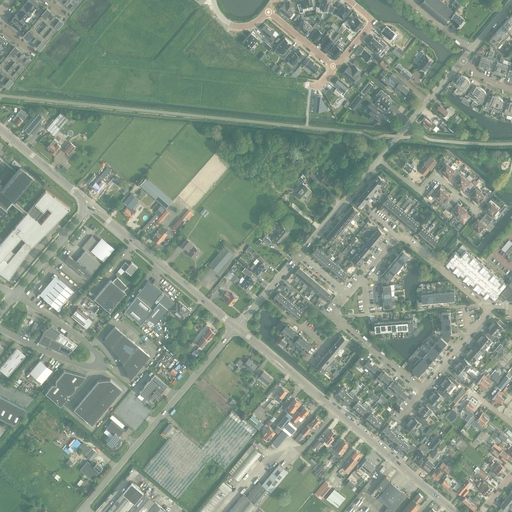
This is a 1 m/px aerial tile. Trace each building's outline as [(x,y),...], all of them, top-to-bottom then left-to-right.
[(27,2),(35,8),(39,4),(38,3),(38,2),(36,1),(34,0),(28,0),(27,1),(27,2)] [(70,10),(72,11),(81,0),(76,0),(75,0),(72,0),(70,3),(72,4),(70,8),(71,9),(70,10)] [(301,0),(302,4),(297,4),(300,13),(304,12),(303,9),(307,8),(307,6),(313,5),(311,0),(301,0)] [(322,0),(320,9),(328,11),(332,13),(336,7),(332,6),(332,4),(331,4),(331,0),(322,0)] [(455,12),(459,7),(461,5),(455,0),(453,3),(454,5),(451,9),(440,0),(422,0),(419,4),(444,25),(448,20),(457,28),(464,19),(455,12)] [(24,6),(32,12),(35,8),(27,2),(24,6)] [(286,6),(285,4),(280,10),(289,18),(294,12),(291,10),(294,6),(290,2),(287,4),(288,5),(287,6),(286,6)] [(24,5),(20,10),(28,16),(30,18),(34,14),(32,12),(24,6),(24,5)] [(332,13),(334,15),(337,13),(343,18),(351,9),(347,6),(346,7),(343,5),(339,10),(336,7),(332,13)] [(44,23),(48,18),(46,16),(49,13),(47,12),(48,11),(46,9),(35,22),(38,25),(42,21),(44,23)] [(20,10),(17,14),(25,20),(27,22),(30,18),(28,16),(20,10)] [(25,20),(17,14),(13,18),(21,24),(25,20)] [(50,27),(54,23),(57,18),(55,17),(54,16),(53,17),(50,20),(48,18),(44,23),(47,24),(43,29),(46,32),(50,27)] [(21,25),(21,24),(13,18),(9,22),(15,27),(14,27),(16,29),(17,28),(18,29),(21,25)] [(351,26),(351,27),(356,32),(364,23),(358,18),(355,21),(352,18),(348,23),(351,26)] [(318,26),(315,24),(313,27),(304,20),(299,26),(307,33),(312,28),(314,30),(318,26)] [(48,33),(51,36),(62,23),(60,21),(60,22),(58,21),(56,24),(54,23),(50,27),(52,29),(48,33)] [(33,36),(37,31),(35,30),(38,25),(35,22),(24,36),(26,37),(27,36),(28,37),(31,34),(33,36)] [(504,23),(500,27),(508,34),(511,30),(504,23)] [(266,25),(261,30),(268,36),(266,39),(271,43),(276,37),(272,34),(274,32),(266,25)] [(317,32),(312,37),(317,41),(318,39),(319,40),(322,36),(321,36),(323,34),(322,33),(324,30),(321,28),(318,25),(318,26),(314,30),(317,32)] [(386,25),(381,31),(385,35),(382,38),(390,44),(394,39),(391,37),(395,32),(393,31),(394,29),(392,27),(390,29),(386,25)] [(500,27),(497,31),(505,39),(509,35),(507,34),(508,34),(500,27)] [(38,41),(42,36),(46,32),(43,29),(39,33),(37,31),(33,36),(35,38),(33,41),(32,42),(33,43),(35,45),(38,41)] [(497,31),(493,36),(500,42),(502,43),(505,39),(497,31)] [(51,36),(48,33),(44,38),(42,36),(38,41),(40,42),(38,46),(39,47),(38,48),(40,49),(51,36)] [(251,33),(243,43),(250,48),(258,38),(251,33)] [(324,41),(321,45),(326,49),(334,40),(329,36),(324,41)] [(493,36),(489,40),(493,43),(493,44),(492,44),(495,47),(495,46),(496,45),(497,46),(498,47),(502,43),(500,42),(493,36)] [(381,47),(383,49),(387,45),(382,40),(380,43),(373,37),(368,43),(377,51),(381,47)] [(285,38),(276,49),(280,52),(279,54),(284,58),(291,50),(290,51),(288,49),(289,48),(288,48),(292,44),(285,38)] [(338,39),(333,45),(336,47),(333,50),(331,53),(336,57),(343,48),(338,44),(341,41),(338,39)] [(12,60),(16,56),(14,54),(17,51),(15,50),(16,49),(14,47),(3,60),(6,63),(10,58),(12,60)] [(358,55),(367,62),(372,56),(363,49),(358,55)] [(296,52),(289,60),(295,66),(305,54),(300,50),(297,53),(296,52)] [(417,65),(425,71),(433,61),(426,54),(425,55),(423,53),(420,57),(422,59),(417,65)] [(471,60),(479,63),(479,64),(480,64),(479,67),(483,69),(487,58),(487,57),(476,53),(471,60)] [(11,67),(14,69),(18,65),(22,60),(25,56),(23,55),(22,54),(21,55),(18,58),(16,56),(12,60),(15,62),(11,67)] [(30,61),(28,59),(27,58),(26,59),(24,62),(22,60),(18,65),(20,67),(16,71),(19,74),(30,61)] [(487,58),(483,69),(488,70),(491,71),(495,61),(487,58)] [(310,59),(305,65),(314,73),(319,67),(310,59)] [(495,61),(491,71),(494,72),(499,74),(502,64),(502,63),(495,61)] [(502,64),(499,74),(503,76),(504,72),(505,73),(506,72),(508,73),(510,69),(509,69),(511,65),(503,62),(502,63),(502,64)] [(398,64),(395,68),(400,72),(403,69),(398,64)] [(343,73),(353,82),(358,75),(361,71),(355,66),(352,70),(348,67),(343,73)] [(6,78),(10,74),(14,69),(11,67),(7,71),(5,69),(1,74),(3,76),(1,79),(0,79),(0,80),(1,81),(3,82),(6,78)] [(19,74),(16,71),(12,76),(10,74),(6,78),(9,80),(6,83),(7,84),(6,85),(8,87),(19,74)] [(401,74),(408,80),(411,77),(404,71),(401,74)] [(389,80),(390,79),(397,85),(395,88),(404,95),(408,90),(403,85),(404,84),(392,74),(389,78),(388,80),(384,76),(380,81),(386,86),(390,81),(389,80)] [(458,74),(451,82),(453,84),(457,88),(466,77),(466,76),(465,76),(463,75),(462,75),(461,74),(461,75),(460,76),(458,74)] [(466,77),(457,88),(462,92),(462,91),(464,93),(471,85),(471,84),(471,85),(469,83),(470,82),(469,81),(469,80),(468,79),(467,78),(466,77)] [(339,78),(334,84),(337,87),(335,89),(341,94),(343,92),(348,86),(339,78)] [(470,96),(469,97),(474,100),(482,88),(481,87),(479,87),(478,86),(477,86),(476,86),(475,87),(473,86),(467,95),(468,95),(470,96)] [(482,88),(474,100),(479,103),(479,102),(482,104),(481,104),(482,104),(487,95),(487,94),(487,95),(485,93),(486,92),(485,91),(484,90),(483,89),(483,88),(482,88)] [(330,89),(326,93),(331,102),(332,104),(334,102),(335,103),(336,101),(338,104),(344,97),(341,94),(335,89),(335,90),(333,92),(329,89),(330,89)] [(379,97),(376,101),(386,110),(392,103),(388,100),(390,97),(381,89),(377,95),(380,97),(379,97)] [(315,95),(314,105),(316,109),(319,109),(328,110),(327,108),(330,106),(327,101),(324,102),(320,96),(315,95)] [(488,106),(487,107),(493,109),(498,96),(497,96),(496,96),(495,95),(493,95),(492,95),(492,97),(489,96),(485,106),(485,105),(488,106)] [(350,106),(354,109),(362,99),(359,96),(350,106)] [(498,96),(493,109),(498,112),(498,111),(500,112),(501,112),(505,102),(502,101),(503,100),(502,99),(501,98),(500,97),(499,97),(498,96)] [(381,116),(376,112),(378,109),(371,103),(367,108),(370,111),(367,115),(376,122),(377,121),(378,120),(380,119),(380,118),(381,116)] [(450,118),(454,113),(448,107),(446,110),(441,106),(437,110),(437,111),(439,114),(440,113),(444,116),(443,117),(447,120),(449,118),(450,118)] [(19,125),(28,115),(21,109),(13,120),(19,125)] [(29,134),(43,117),(37,111),(22,128),(29,134)] [(60,113),(46,129),(54,135),(67,119),(60,113)] [(453,119),(458,124),(462,119),(457,115),(453,119)] [(423,121),(425,123),(424,124),(424,125),(426,127),(427,127),(429,126),(433,129),(437,125),(426,116),(423,121)] [(443,131),(444,130),(446,132),(447,130),(449,132),(450,131),(446,128),(447,126),(442,123),(438,127),(443,131)] [(49,149),(48,150),(54,155),(61,147),(57,144),(58,143),(54,139),(48,148),(49,149)] [(76,147),(70,142),(64,150),(69,155),(76,147)] [(80,155),(71,166),(77,171),(85,160),(80,155)] [(431,170),(437,162),(430,156),(424,164),(425,165),(420,171),(425,175),(430,169),(431,170)] [(0,219),(4,215),(7,211),(6,210),(12,203),(25,215),(27,212),(15,202),(34,179),(22,168),(21,169),(22,170),(21,170),(20,170),(20,171),(19,171),(19,172),(19,173),(20,173),(19,174),(16,172),(0,190),(1,190),(0,190),(0,163),(3,160),(0,157),(0,219)] [(440,170),(445,174),(451,167),(446,163),(448,162),(444,159),(440,164),(443,166),(440,170)] [(413,167),(414,166),(416,164),(413,162),(411,164),(411,165),(407,161),(404,164),(404,163),(402,166),(403,166),(402,167),(409,172),(411,170),(415,172),(417,170),(413,167)] [(107,167),(92,186),(94,189),(95,189),(98,192),(107,182),(103,179),(110,170),(107,167)] [(451,167),(445,174),(449,178),(452,174),(455,176),(459,171),(456,169),(455,170),(451,167)] [(307,177),(308,176),(314,181),(317,177),(311,173),(309,175),(305,171),(303,174),(307,177)] [(455,183),(459,186),(467,178),(459,171),(455,176),(458,179),(455,183)] [(328,185),(332,181),(323,173),(321,175),(320,175),(317,179),(320,181),(321,180),(327,186),(328,185)] [(375,179),(382,185),(384,187),(387,184),(388,185),(389,184),(378,175),(375,179)] [(114,176),(108,183),(110,185),(113,181),(115,183),(117,181),(115,179),(116,178),(114,176)] [(140,185),(166,208),(173,201),(146,178),(140,185)] [(309,189),(311,187),(313,184),(307,178),(305,181),(303,183),(304,185),(296,194),(303,201),(312,191),(309,189)] [(467,178),(459,186),(464,190),(467,186),(470,189),(476,181),(475,180),(473,183),(467,178)] [(372,183),(378,189),(382,185),(375,179),(372,183)] [(474,199),(480,192),(482,190),(476,186),(478,183),(476,181),(470,189),(473,191),(470,195),(474,199)] [(368,187),(375,193),(377,190),(380,193),(381,191),(378,189),(372,183),(368,187)] [(365,191),(375,199),(376,198),(373,195),(375,193),(368,187),(365,191)] [(428,193),(425,196),(428,198),(430,195),(437,201),(438,199),(444,192),(440,188),(437,192),(432,188),(428,193)] [(70,208),(46,191),(28,212),(27,212),(25,215),(3,241),(0,244),(0,273),(9,279),(32,247),(46,233),(56,222),(70,208)] [(362,195),(369,200),(371,198),(374,200),(375,199),(365,191),(362,195)] [(444,192),(438,199),(443,203),(441,204),(446,208),(450,204),(446,200),(449,196),(444,192)] [(480,192),(474,199),(479,203),(482,199),(485,201),(489,196),(486,194),(484,195),(480,192)] [(127,206),(128,206),(125,210),(126,211),(124,213),(130,219),(134,214),(136,211),(133,208),(138,202),(137,202),(139,200),(131,194),(123,203),(127,206)] [(359,199),(368,207),(369,205),(366,203),(369,200),(362,195),(359,199)] [(383,205),(387,208),(392,201),(388,198),(383,205)] [(367,208),(368,207),(359,199),(355,203),(362,208),(364,206),(367,208)] [(392,201),(387,208),(390,211),(396,205),(392,201)] [(489,213),(485,217),(490,222),(495,216),(493,215),(498,209),(497,208),(498,208),(495,206),(491,203),(485,210),(489,213)] [(450,204),(446,208),(451,213),(452,211),(456,214),(462,207),(458,204),(455,208),(450,204)] [(396,205),(390,211),(394,215),(400,208),(396,205)] [(349,210),(359,218),(360,217),(357,214),(359,211),(353,206),(349,210)] [(505,206),(500,212),(503,215),(508,209),(505,206)] [(462,207),(456,214),(461,218),(459,219),(464,224),(468,219),(470,217),(465,213),(467,211),(462,207)] [(400,208),(394,215),(398,218),(404,211),(400,208)] [(346,214),(353,219),(355,217),(358,219),(359,218),(349,210),(346,214)] [(404,211),(398,218),(402,221),(408,214),(404,211)] [(175,230),(184,221),(183,220),(188,216),(185,213),(181,218),(172,227),(175,230)] [(159,217),(156,214),(154,216),(155,217),(144,229),(143,228),(141,230),(140,229),(136,233),(136,234),(141,238),(157,219),(159,217)] [(343,218),(352,226),(353,224),(350,222),(353,219),(346,214),(343,218)] [(408,214),(402,221),(406,224),(412,218),(408,214)] [(485,228),(490,222),(485,217),(481,222),(478,219),(472,226),(476,229),(475,229),(478,232),(478,231),(479,232),(484,226),(485,228)] [(339,221),(346,227),(348,225),(351,227),(352,226),(343,218),(339,221)] [(412,218),(406,224),(410,228),(416,221),(412,218)] [(336,225),(345,233),(347,232),(344,230),(346,227),(339,221),(336,225)] [(416,221),(410,228),(414,231),(420,224),(416,221)] [(333,229),(339,235),(341,232),(344,235),(345,233),(336,225),(333,229)] [(417,234),(421,237),(427,230),(423,227),(417,234)] [(162,239),(166,233),(160,228),(153,238),(158,242),(161,238),(162,239)] [(280,243),(289,232),(283,228),(274,238),(280,243)] [(373,229),(372,230),(381,237),(384,233),(378,228),(375,230),(373,229)] [(329,233),(339,241),(340,240),(337,237),(339,235),(333,229),(329,233)] [(373,233),(371,236),(378,241),(381,237),(372,230),(371,231),(373,233)] [(427,230),(421,237),(425,240),(431,234),(427,230)] [(338,243),(339,241),(329,233),(326,237),(333,243),(335,240),(338,243)] [(431,234),(425,240),(429,244),(434,237),(431,234)] [(69,255),(65,260),(87,279),(90,275),(89,275),(90,274),(91,274),(100,263),(99,262),(102,258),(103,259),(113,248),(105,242),(104,243),(101,241),(101,240),(101,239),(100,239),(99,239),(99,240),(99,241),(98,242),(91,236),(82,247),(85,250),(76,261),(69,255)] [(269,244),(272,241),(266,236),(263,239),(269,244)] [(366,237),(365,238),(374,245),(378,241),(371,236),(369,238),(366,237)] [(434,237),(429,244),(433,247),(438,240),(434,237)] [(366,241),(364,243),(371,249),(374,245),(365,238),(365,239),(366,241)] [(187,239),(181,246),(184,249),(185,248),(191,253),(190,255),(194,258),(199,251),(194,246),(187,239)] [(502,250),(506,253),(509,256),(511,252),(511,242),(509,240),(501,249),(502,250)] [(359,245),(359,246),(368,253),(371,249),(364,243),(362,246),(361,247),(359,245)] [(456,251),(446,263),(486,297),(487,297),(490,299),(491,299),(494,297),(495,298),(496,297),(497,299),(498,297),(500,295),(498,293),(506,284),(503,282),(496,276),(493,273),(465,250),(467,248),(462,244),(457,250),(462,254),(461,255),(456,251)] [(209,265),(218,272),(233,254),(225,246),(209,265)] [(317,247),(311,254),(315,257),(324,247),(322,246),(320,249),(317,247)] [(359,246),(356,250),(364,257),(368,253),(359,246)] [(324,247),(315,257),(319,260),(325,254),(323,252),(325,249),(324,247)] [(352,253),(361,261),(364,257),(356,250),(353,253),(352,253)] [(406,260),(407,261),(411,256),(403,250),(401,252),(398,250),(396,252),(406,260)] [(397,256),(396,258),(402,264),(406,260),(396,252),(395,254),(397,256)] [(325,254),(319,260),(323,264),(331,254),(330,253),(328,256),(325,254)] [(353,256),(351,259),(358,265),(361,261),(352,253),(351,254),(353,256)] [(331,254),(323,264),(327,267),(333,260),(330,258),(333,255),(331,254)] [(254,263),(264,271),(268,267),(262,263),(264,260),(260,256),(257,259),(257,258),(254,263)] [(389,260),(400,269),(403,265),(402,264),(396,258),(394,260),(391,258),(389,260)] [(243,261),(242,261),(240,259),(238,261),(241,263),(247,268),(249,266),(243,261)] [(333,260),(327,267),(331,270),(339,261),(338,259),(335,262),(333,260)] [(395,272),(396,273),(400,269),(389,260),(388,262),(390,264),(389,266),(395,272)] [(125,270),(132,275),(131,274),(133,272),(135,270),(134,270),(137,267),(138,268),(131,261),(131,262),(129,265),(125,262),(121,267),(120,267),(125,271),(124,271),(125,270)] [(339,261),(331,270),(335,274),(341,267),(338,265),(341,262),(339,261)] [(260,276),(264,271),(254,263),(250,268),(255,271),(260,276)] [(341,267),(335,274),(339,277),(347,267),(346,266),(343,269),(341,267)] [(392,276),(395,272),(389,266),(387,269),(384,266),(382,268),(392,276)] [(294,279),(296,280),(304,271),(300,267),(294,274),(297,276),(294,279)] [(347,267),(339,277),(343,280),(348,274),(346,271),(348,268),(347,267)] [(245,268),(242,271),(246,275),(244,278),(247,280),(252,285),(256,281),(251,276),(253,274),(246,269),(245,268)] [(381,278),(382,283),(388,282),(389,281),(393,277),(392,276),(382,268),(381,270),(383,272),(381,275),(383,276),(381,278)] [(230,271),(226,275),(236,284),(240,280),(230,271)] [(304,271),(296,280),(297,282),(300,279),(302,281),(308,274),(304,271)] [(308,274),(302,281),(305,283),(302,286),(303,287),(312,277),(308,274)] [(110,312),(126,292),(124,291),(127,286),(127,287),(117,276),(116,276),(117,277),(112,281),(110,279),(94,298),(110,312)] [(59,277),(45,294),(60,306),(74,290),(59,277)] [(312,277),(303,287),(305,288),(307,285),(310,287),(315,281),(312,277)] [(240,281),(237,285),(241,289),(244,286),(249,289),(252,285),(247,280),(244,278),(245,279),(241,283),(240,281)] [(506,284),(498,293),(500,295),(498,297),(503,301),(507,298),(508,299),(507,300),(510,300),(511,300),(511,279),(508,284),(507,283),(506,284)] [(315,281),(310,287),(312,290),(310,292),(311,294),(319,284),(315,281)] [(147,316),(150,319),(147,323),(151,327),(169,307),(171,309),(170,309),(173,311),(174,312),(175,313),(176,314),(182,319),(183,317),(184,316),(189,311),(179,303),(178,305),(176,303),(173,306),(171,304),(173,302),(164,295),(164,294),(162,293),(161,293),(148,282),(137,296),(124,310),(140,324),(147,316)] [(378,289),(379,291),(391,290),(391,285),(390,284),(388,284),(388,282),(382,283),(382,286),(382,289),(378,289)] [(319,284),(311,294),(313,295),(315,292),(318,294),(323,287),(319,284)] [(323,287),(318,294),(320,296),(318,299),(319,300),(327,291),(323,287)] [(274,298),(278,301),(286,292),(285,291),(282,293),(280,291),(279,291),(277,294),(274,298)] [(327,291),(319,300),(320,301),(323,298),(326,301),(331,294),(327,291)] [(231,305),(237,298),(232,294),(231,295),(226,292),(224,295),(223,294),(222,295),(223,296),(222,297),(227,301),(226,301),(231,305)] [(286,292),(278,301),(282,305),(288,298),(285,296),(287,293),(286,292)] [(288,298),(282,305),(286,308),(294,298),(293,297),(290,300),(288,298)] [(294,298),(286,308),(290,311),(295,304),(293,302),(295,299),(294,298)] [(295,304),(290,311),(294,314),(302,305),(300,304),(298,307),(295,304)] [(302,305),(294,314),(298,318),(303,311),(301,309),(303,306),(302,305)] [(72,314),(71,315),(78,321),(86,328),(87,327),(93,320),(77,307),(72,314)] [(375,322),(372,323),(372,332),(381,331),(380,322),(377,322),(377,319),(375,319),(375,322)] [(491,325),(500,332),(503,328),(505,330),(508,327),(499,319),(497,322),(495,320),(491,325)] [(284,324),(276,332),(279,335),(281,333),(285,336),(292,328),(288,324),(286,326),(284,324)] [(45,329),(38,341),(43,343),(44,342),(64,350),(63,352),(67,354),(77,344),(73,341),(72,342),(55,329),(55,328),(51,325),(45,329)] [(490,331),(488,333),(496,340),(499,338),(497,336),(500,332),(491,325),(488,329),(490,331)] [(109,345),(111,347),(123,333),(115,326),(105,338),(109,342),(110,343),(109,345)] [(209,340),(216,333),(215,332),(215,331),(214,330),(213,330),(212,330),(210,327),(203,335),(204,335),(197,343),(202,347),(209,339),(209,340)] [(292,328),(285,336),(289,340),(287,342),(290,344),(297,335),(295,333),(297,331),(292,328)] [(454,328),(443,329),(443,334),(443,336),(450,339),(450,334),(452,333),(451,330),(454,329),(454,328)] [(123,333),(111,347),(113,349),(114,347),(116,349),(119,353),(130,339),(123,333)] [(480,338),(489,345),(492,341),(494,343),(496,340),(488,333),(486,335),(484,333),(480,338)] [(297,335),(290,344),(292,346),(294,344),(298,347),(305,339),(301,335),(299,337),(297,335)] [(339,339),(349,347),(350,346),(347,343),(349,341),(342,335),(339,339)] [(441,337),(437,341),(446,349),(447,347),(445,346),(448,343),(447,342),(450,339),(443,336),(442,338),(441,337)] [(478,344),(476,346),(485,353),(487,351),(485,349),(489,345),(480,338),(476,342),(478,344)] [(130,339),(119,353),(122,357),(123,359),(122,361),(123,363),(138,346),(130,339)] [(305,339),(298,347),(302,351),(300,353),(303,355),(310,346),(308,345),(310,343),(305,339)] [(336,343),(342,349),(345,346),(347,349),(349,347),(339,339),(336,343)] [(437,341),(434,345),(440,351),(443,348),(445,350),(446,349),(437,341)] [(332,347),(342,355),(341,354),(345,351),(342,349),(336,343),(332,347)] [(434,345),(430,350),(439,357),(440,356),(438,354),(440,351),(434,345)] [(138,346),(123,363),(124,366),(126,364),(127,366),(131,377),(150,355),(138,346)] [(469,351),(477,358),(481,354),(483,356),(485,353),(476,346),(475,348),(473,347),(469,351)] [(329,351),(336,356),(338,354),(341,356),(342,355),(332,347),(329,351)] [(502,348),(497,354),(502,357),(506,352),(502,348)] [(15,349),(8,357),(13,361),(17,365),(24,357),(15,349)] [(430,350),(427,354),(433,359),(436,357),(438,358),(439,357),(430,350)] [(326,355),(335,363),(337,361),(334,359),(336,356),(329,351),(326,355)] [(467,357),(465,359),(474,367),(476,364),(474,362),(477,358),(469,351),(465,356),(467,357)] [(423,358),(432,365),(433,364),(431,362),(433,359),(427,354),(423,358)] [(323,359),(329,364),(331,362),(334,364),(335,363),(326,355),(323,359)] [(360,356),(355,362),(360,366),(364,360),(360,356)] [(8,357),(0,367),(0,369),(3,372),(13,361),(8,357)] [(422,357),(419,361),(426,368),(429,365),(431,366),(432,365),(423,358),(422,357)] [(252,372),(257,366),(249,359),(245,363),(243,361),(238,366),(239,367),(241,368),(244,365),(252,372)] [(319,362),(329,371),(330,369),(327,367),(329,364),(323,359),(319,362)] [(358,367),(361,370),(363,367),(367,371),(374,362),(370,359),(368,360),(366,359),(364,360),(360,366),(358,367)] [(458,364),(466,372),(470,368),(472,369),(474,367),(465,359),(463,361),(461,360),(458,364)] [(40,360),(30,372),(38,378),(42,382),(41,382),(52,370),(51,370),(50,369),(51,368),(51,367),(51,366),(51,365),(51,364),(50,364),(50,363),(49,363),(49,364),(48,364),(47,365),(47,366),(40,360)] [(418,360),(414,364),(416,366),(425,373),(426,372),(424,370),(426,368),(419,361),(418,360)] [(13,361),(3,372),(8,376),(17,365),(13,361)] [(316,366),(323,372),(324,374),(327,371),(328,372),(329,371),(319,362),(316,366)] [(374,362),(367,371),(371,374),(369,376),(372,379),(379,370),(377,368),(378,366),(374,362)] [(462,380),(465,377),(463,376),(466,372),(458,364),(454,369),(456,370),(454,373),(462,380)] [(416,366),(413,370),(419,376),(422,373),(424,375),(425,373),(416,366)] [(64,370),(58,378),(65,385),(69,380),(75,373),(64,370)] [(379,370),(372,379),(374,381),(376,379),(380,382),(387,374),(383,370),(381,372),(379,370)] [(255,377),(258,379),(263,383),(264,382),(267,385),(272,379),(264,371),(261,374),(259,372),(255,377)] [(506,375),(497,386),(501,389),(510,378),(511,375),(508,372),(506,375)] [(75,373),(69,380),(75,385),(79,385),(86,376),(75,373)] [(491,375),(489,377),(490,379),(497,384),(500,380),(492,373),(491,375)] [(387,374),(380,382),(384,386),(382,388),(385,390),(392,381),(390,379),(392,377),(387,374)] [(152,378),(140,392),(144,396),(147,399),(148,399),(148,398),(152,402),(157,397),(158,398),(162,393),(160,392),(163,388),(166,385),(154,375),(152,378)] [(443,381),(452,389),(455,385),(457,386),(459,384),(451,376),(449,378),(447,377),(443,381)] [(482,377),(477,383),(481,387),(487,379),(486,379),(487,378),(484,376),(482,377)] [(52,385),(45,393),(53,399),(61,389),(65,385),(58,378),(56,381),(56,385),(52,385)] [(487,379),(481,387),(485,390),(490,384),(492,381),(488,378),(487,379)] [(98,380),(74,409),(92,424),(122,389),(110,379),(97,380),(98,380)] [(69,380),(65,385),(61,389),(67,394),(71,394),(75,389),(75,385),(69,380)] [(392,381),(385,390),(388,392),(389,390),(393,393),(401,385),(396,381),(394,383),(392,381)] [(441,387),(439,390),(448,397),(450,394),(448,393),(452,389),(443,381),(439,386),(441,387)] [(344,385),(337,394),(339,396),(337,398),(342,402),(349,393),(345,390),(347,388),(344,385)] [(395,400),(400,405),(408,395),(407,395),(408,394),(403,391),(405,389),(401,385),(393,393),(397,397),(395,400)] [(281,399),(288,392),(282,387),(277,393),(278,394),(274,398),(278,401),(281,399)] [(61,389),(53,399),(60,406),(67,398),(67,394),(61,389)] [(432,395),(440,402),(444,398),(446,400),(448,397),(439,390),(438,392),(436,390),(432,395)] [(492,399),(496,402),(502,395),(501,395),(500,394),(501,392),(499,391),(498,393),(497,393),(492,399)] [(349,393),(342,402),(346,406),(348,404),(350,406),(357,397),(355,395),(353,397),(349,393)] [(0,416),(14,424),(28,409),(0,394),(0,416)] [(502,395),(496,402),(500,405),(505,399),(507,397),(503,394),(502,395)] [(430,401),(428,403),(437,410),(439,408),(437,406),(440,402),(432,395),(428,399),(430,401)] [(357,397),(350,406),(352,407),(351,409),(355,413),(362,405),(358,401),(360,399),(357,397)] [(279,422),(277,424),(283,429),(289,421),(288,420),(291,417),(296,412),(296,411),(295,410),(298,407),(301,404),(299,402),(295,399),(285,410),(287,412),(286,413),(279,422)] [(469,401),(463,409),(469,414),(465,418),(468,421),(473,415),(474,414),(471,411),(475,406),(469,401)] [(421,408),(429,415),(433,411),(435,413),(437,410),(428,403),(426,405),(424,403),(421,408)] [(362,405),(355,413),(360,417),(361,415),(363,417),(371,408),(368,406),(366,408),(363,405),(362,405)] [(305,407),(300,413),(298,411),(291,418),(296,422),(302,416),(304,417),(309,411),(305,407)] [(371,408),(363,417),(366,419),(364,421),(368,424),(376,416),(372,412),(373,410),(371,408)] [(419,414),(417,416),(426,423),(428,421),(426,419),(429,415),(421,408),(417,412),(419,414)] [(452,408),(445,417),(452,422),(459,414),(452,408)] [(257,430),(246,421),(233,410),(201,448),(178,429),(143,469),(178,498),(212,457),(225,469),(257,430)] [(468,421),(465,425),(468,428),(470,425),(469,424),(470,422),(475,426),(476,425),(482,430),(485,426),(488,423),(486,421),(489,417),(483,412),(478,419),(473,415),(468,421)] [(253,415),(248,420),(255,426),(260,420),(253,415)] [(376,416),(368,424),(373,428),(374,426),(377,428),(384,419),(381,417),(380,419),(376,416)] [(409,421),(418,428),(421,424),(423,426),(426,423),(417,416),(415,418),(413,417),(409,421)] [(309,423),(305,428),(302,432),(306,435),(309,431),(308,431),(310,429),(313,431),(313,430),(314,431),(316,431),(318,428),(318,427),(317,426),(321,421),(316,417),(310,424),(309,423)] [(106,429),(104,432),(110,438),(109,437),(106,441),(107,442),(107,443),(113,448),(116,445),(119,442),(118,442),(121,438),(118,436),(123,429),(113,420),(105,429),(106,429)] [(297,427),(289,421),(283,429),(291,436),(297,427)] [(406,429),(414,437),(417,434),(415,432),(418,428),(409,421),(406,426),(408,427),(406,429)] [(161,434),(166,438),(167,439),(168,437),(167,436),(168,436),(175,427),(170,423),(163,432),(161,434)] [(382,436),(386,440),(394,431),(390,428),(391,426),(389,423),(381,432),(384,434),(382,436)] [(269,441),(275,433),(269,428),(263,436),(269,441)] [(288,434),(283,430),(272,443),(277,447),(288,434)] [(325,441),(323,443),(327,446),(326,448),(329,450),(332,446),(330,444),(334,439),(333,438),(336,434),(331,430),(324,439),(325,441)] [(394,431),(386,440),(391,443),(393,442),(395,443),(402,435),(399,432),(398,435),(394,431)] [(501,433),(499,435),(496,432),(495,434),(504,442),(507,438),(501,433)] [(423,433),(419,439),(422,442),(427,436),(423,433)] [(402,435),(395,443),(397,445),(395,447),(400,451),(407,442),(409,439),(408,438),(407,439),(402,435)] [(76,439),(70,446),(74,449),(80,442),(76,439)] [(318,440),(313,446),(318,450),(323,444),(318,440)] [(345,448),(348,444),(343,440),(333,452),(338,457),(342,453),(343,453),(344,452),(343,452),(346,448),(345,448)] [(407,442),(400,451),(404,455),(406,453),(408,455),(414,448),(415,448),(415,447),(415,446),(413,444),(411,446),(407,442)] [(496,444),(493,447),(500,453),(506,458),(509,455),(507,453),(503,450),(496,444)] [(229,472),(239,481),(262,454),(251,445),(229,472)] [(98,454),(93,449),(91,448),(90,448),(85,454),(87,456),(92,460),(98,454)] [(438,448),(435,451),(431,456),(436,460),(440,455),(439,455),(442,451),(438,448)] [(356,450),(343,466),(344,467),(342,469),(348,474),(358,462),(356,460),(361,455),(356,450)] [(416,455),(412,460),(419,465),(423,460),(426,455),(421,451),(417,455),(416,455)] [(99,459),(90,471),(95,475),(102,467),(100,465),(102,462),(99,459)] [(428,472),(431,468),(435,464),(429,459),(422,467),(428,472)] [(368,474),(375,466),(367,460),(360,468),(368,474)] [(496,466),(503,472),(506,468),(499,463),(498,461),(495,464),(496,465),(496,466)] [(431,475),(437,480),(441,476),(440,476),(444,472),(447,474),(450,470),(453,466),(453,465),(450,463),(449,462),(447,465),(443,462),(438,468),(431,475)] [(321,474),(327,467),(323,463),(317,470),(321,474)] [(265,511),(259,507),(288,472),(279,464),(262,485),(259,482),(247,497),(243,494),(228,511),(265,511)] [(306,465),(301,471),(304,474),(310,468),(306,465)] [(500,475),(503,472),(496,466),(495,467),(494,466),(492,469),(500,475)] [(480,469),(477,473),(484,479),(488,475),(480,469)] [(371,494),(375,497),(377,495),(378,497),(378,498),(388,507),(383,511),(391,511),(399,502),(406,494),(391,481),(390,482),(389,481),(390,479),(386,476),(379,485),(371,494)] [(457,482),(454,480),(453,479),(451,480),(447,477),(441,484),(447,488),(449,486),(452,488),(457,482)] [(344,483),(346,484),(346,485),(351,489),(351,488),(352,490),(356,485),(354,484),(350,480),(348,478),(344,483)] [(467,479),(462,484),(467,488),(472,483),(467,479)] [(326,481),(315,494),(321,499),(332,486),(326,481)] [(481,485),(489,492),(493,488),(484,481),(481,485)] [(481,485),(480,484),(478,482),(476,484),(479,486),(478,488),(486,496),(489,492),(481,485)] [(166,511),(132,483),(107,511),(166,511)] [(462,494),(466,488),(462,485),(457,492),(461,495),(462,494)] [(335,489),(327,498),(337,507),(345,498),(335,489)] [(401,511),(417,511),(422,507),(421,506),(421,505),(418,503),(423,497),(419,493),(414,499),(413,499),(401,511)] [(462,501),(468,506),(473,500),(469,496),(467,498),(465,497),(462,501)] [(473,500),(468,506),(474,511),(477,506),(478,504),(476,502),(478,499),(476,497),(473,500)] [(504,500),(500,505),(506,510),(510,505),(504,500)]
